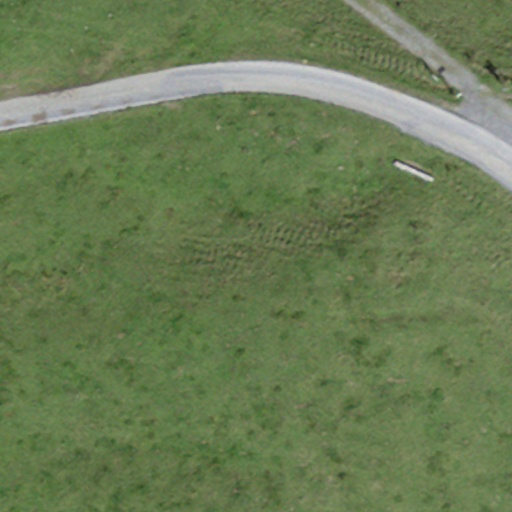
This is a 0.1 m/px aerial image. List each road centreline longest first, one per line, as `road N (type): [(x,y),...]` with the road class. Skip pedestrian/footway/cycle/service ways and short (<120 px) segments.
road 1 (unclassified): [(511,166),(485,144),(375,99),(286,75),(161,83),(0,115)]
road 2 (track): [(485,144),(491,110),(359,0)]
